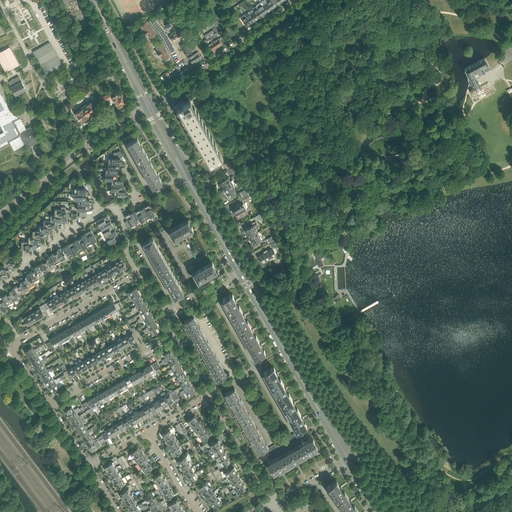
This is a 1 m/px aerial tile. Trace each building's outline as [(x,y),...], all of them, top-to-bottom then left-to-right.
[(270,0),(266,3),(271,9),(275,6),(270,0)] [(262,6),(267,12),(271,9),(266,3),(262,6)] [(258,8),(263,15),(267,12),(262,6),(261,4),(259,5),(261,7),(258,8)] [(254,11),(259,18),(263,15),(258,8),(256,6),(252,9),(254,11)] [(250,14),(254,21),(259,18),(254,11),(250,14)] [(246,17),(250,23),(254,21),(250,14),(246,17)] [(168,57),(169,56),(168,54),(170,52),(171,53),(175,50),(170,41),(171,40),(172,41),(179,37),(181,36),(185,34),(183,29),(169,36),(170,37),(168,37),(166,33),(166,34),(165,35),(165,34),(164,32),(163,32),(164,31),(165,31),(153,17),(149,21),(147,23),(146,22),(141,26),(144,30),(143,31),(146,35),(147,34),(150,38),(151,37),(152,37),(153,37),(154,36),(155,36),(155,35),(155,34),(156,33),(155,31),(156,31),(158,34),(158,35),(159,36),(159,37),(160,38),(161,38),(164,44),(164,45),(163,43),(156,46),(158,51),(159,51),(161,55),(163,60),(164,59),(165,61),(170,59),(168,57)] [(250,23),(246,17),(242,20),(246,26),(250,23)] [(213,41),(221,36),(219,33),(222,31),(221,29),(218,31),(215,26),(212,28),(215,33),(213,30),(204,36),(206,39),(203,41),(207,47),(209,46),(212,51),(217,47),(213,41)] [(213,41),(217,47),(223,44),(221,41),(226,38),(223,34),(221,36),(213,41)] [(186,53),(188,57),(192,64),(197,61),(190,51),(192,49),(188,41),(184,43),(182,44),(186,53)] [(49,43),(33,52),(47,79),(64,69),(49,43)] [(10,47),(0,52),(0,62),(5,72),(19,65),(10,47)] [(201,58),(198,52),(194,47),(192,49),(190,51),(197,61),(201,58)] [(473,88),(474,89),(475,89),(477,89),(478,89),(479,88),(479,87),(480,86),(475,76),(476,76),(478,74),(479,75),(482,73),(483,75),(484,74),(485,74),(484,72),(490,69),(485,59),(464,69),(467,75),(467,76),(468,79),(469,78),(474,88),(473,88)] [(15,96),(24,91),(26,90),(21,81),(21,82),(18,76),(8,82),(11,87),(10,87),(15,96)] [(35,129),(29,127),(26,129),(23,124),(21,126),(17,120),(20,118),(15,108),(14,108),(16,111),(9,114),(8,112),(10,111),(5,103),(4,99),(0,93),(0,92),(0,149),(10,144),(14,150),(24,145),(30,147),(34,145),(40,142),(40,139),(35,129)] [(121,106),(123,105),(127,103),(124,97),(122,93),(118,95),(118,94),(112,97),(118,108),(119,108),(121,107),(121,106)] [(108,94),(102,97),(105,102),(111,99),(108,94)] [(194,107),(190,100),(185,103),(183,100),(174,106),(176,110),(184,124),(185,123),(210,165),(222,158),(193,107),(194,107)] [(75,114),(82,122),(88,118),(88,116),(92,113),(93,113),(97,110),(92,102),(87,105),(86,104),(81,108),(82,109),(75,114)] [(135,158),(145,152),(141,145),(137,137),(127,143),(135,158)] [(108,164),(123,164),(123,162),(120,162),(120,158),(123,156),(120,150),(117,152),(116,152),(116,158),(113,158),(114,155),(108,155),(108,164)] [(144,173),(154,167),(149,160),(145,152),(135,158),(144,173)] [(229,161),(223,164),(226,170),(232,167),(229,161)] [(154,167),(144,173),(152,188),(162,182),(158,174),(154,167)] [(224,189),(232,185),(228,177),(227,178),(220,182),(224,189)] [(74,194),(88,194),(88,192),(86,191),(86,189),(83,189),(83,185),(77,185),(77,188),(74,188),(74,194)] [(232,185),(224,189),(222,190),(223,194),(229,199),(232,196),(231,195),(236,192),(232,185)] [(150,206),(148,202),(146,203),(148,205),(145,206),(144,206),(150,217),(151,219),(152,218),(151,217),(158,213),(156,210),(153,204),(150,206)] [(232,209),(236,217),(243,213),(244,214),(247,212),(244,207),(246,206),(244,203),(240,205),(240,204),(239,205),(240,206),(238,207),(237,206),(232,209)] [(140,209),(146,221),(147,221),(146,219),(150,217),(144,206),(145,206),(143,204),(142,205),(143,207),(140,209)] [(77,210),(79,210),(79,213),(85,214),(85,210),(89,211),(89,208),(91,208),(91,205),(77,205),(77,210)] [(129,213),(136,225),(137,225),(136,223),(140,221),(135,212),(134,209),(133,208),(132,209),(133,211),(129,213)] [(58,218),(64,218),(63,218),(63,215),(65,215),(65,218),(69,218),(69,209),(65,209),(65,211),(61,211),(61,209),(52,209),(52,210),(54,210),(54,215),(54,217),(59,217),(58,218)] [(146,221),(140,209),(137,211),(135,209),(134,209),(135,212),(140,221),(140,222),(145,220),(145,222),(146,221)] [(136,225),(129,213),(126,215),(125,213),(124,214),(127,220),(125,222),(127,227),(130,226),(135,224),(135,226),(136,225)] [(98,227),(110,220),(108,217),(110,216),(109,214),(97,221),(99,225),(97,226),(98,227)] [(58,223),(64,223),(64,218),(58,218),(59,217),(54,217),(54,215),(48,215),(48,216),(50,216),(50,220),(50,221),(54,222),(54,223),(58,223)] [(48,229),(53,229),(53,228),(52,228),(52,225),(54,225),(54,229),(58,229),(58,223),(54,223),(54,222),(50,221),(50,220),(42,220),(42,221),(43,221),(43,226),(43,227),(48,227),(48,229)] [(102,231),(115,224),(114,222),(111,223),(110,220),(98,227),(99,227),(102,231)] [(172,237),(173,240),(174,240),(193,229),(191,226),(187,220),(188,220),(168,231),(169,231),(172,237)] [(249,237),(257,233),(255,229),(259,227),(256,223),(245,230),(249,237)] [(115,224),(102,231),(104,235),(102,235),(103,236),(115,230),(113,226),(115,225),(115,224)] [(47,234),(53,234),(53,229),(48,229),(48,227),(43,227),(43,226),(37,226),(37,227),(39,227),(39,231),(39,232),(43,232),(43,233),(47,234)] [(91,243),(92,244),(92,245),(93,244),(92,242),(96,240),(90,227),(88,228),(89,230),(86,232),(86,233),(92,243),(91,243)] [(88,245),(91,243),(92,243),(86,233),(86,232),(85,230),(83,231),(84,233),(81,235),(82,236),(82,237),(83,237),(87,245),(88,245)] [(115,230),(103,236),(103,237),(105,236),(107,240),(118,234),(120,233),(119,231),(117,233),(115,230)] [(37,239),(42,239),(41,239),(41,236),(43,236),(43,240),(47,240),(47,234),(43,233),(43,232),(39,232),(39,231),(31,231),(31,232),(32,232),(32,237),(33,237),(32,238),(37,238),(37,239)] [(257,233),(249,237),(253,245),(261,240),(257,233)] [(107,241),(110,245),(122,238),(121,236),(119,237),(118,234),(107,240),(105,241),(106,241),(107,241)] [(76,237),(83,249),(87,247),(88,249),(89,248),(88,247),(89,246),(88,245),(87,245),(83,237),(82,237),(82,236),(79,238),(78,236),(76,237)] [(36,244),(36,245),(42,245),(42,239),(37,239),(37,238),(32,238),(33,237),(32,237),(26,237),(28,238),(28,242),(28,243),(32,243),(32,244),(36,244)] [(72,242),(79,254),(80,253),(79,252),(83,249),(76,237),(74,238),(76,240),(72,242)] [(143,242),(142,242),(153,261),(163,256),(158,248),(152,237),(149,239),(149,240),(143,243),(143,242)] [(25,250),(30,250),(30,247),(32,247),(32,250),(36,250),(36,245),(36,244),(32,244),(32,243),(28,243),(28,242),(20,241),(20,242),(21,242),(21,249),(25,249),(25,250)] [(72,242),(69,243),(68,241),(67,242),(73,255),(77,253),(78,254),(79,254),(72,242)] [(274,241),(268,243),(271,249),(272,248),(273,249),(277,246),(274,241)] [(73,255),(67,242),(65,243),(66,245),(63,247),(66,252),(69,259),(70,259),(69,257),(73,255)] [(57,258),(59,262),(66,258),(63,251),(62,252),(60,248),(56,250),(58,253),(54,255),(56,258),(57,258)] [(272,248),(271,249),(262,254),(258,256),(262,265),(267,262),(266,261),(276,255),(273,249),(272,248)] [(321,258),(321,257),(317,249),(312,251),(317,261),(316,262),(319,267),(323,265),(321,261),(318,262),(317,261),(318,260),(320,259),(321,258)] [(117,252),(112,255),(113,258),(114,259),(121,271),(126,268),(123,263),(122,260),(117,262),(115,259),(116,256),(119,255),(117,252)] [(311,268),(316,265),(313,258),(312,258),(311,255),(312,254),(311,252),(305,255),(307,260),(307,261),(311,268)] [(56,258),(54,255),(53,253),(49,256),(48,256),(51,261),(52,260),(54,265),(55,264),(59,262),(57,258),(56,258)] [(47,266),(49,270),(55,267),(56,268),(57,268),(55,264),(54,265),(52,260),(51,261),(48,256),(49,256),(48,254),(42,257),(44,260),(46,259),(48,261),(44,263),(46,267),(47,266)] [(173,275),(167,265),(163,256),(153,261),(164,280),(173,275)] [(16,257),(15,257),(10,257),(10,259),(3,259),(4,265),(3,265),(3,266),(7,266),(7,268),(14,267),(12,267),(12,264),(15,264),(14,260),(16,260),(16,257)] [(115,264),(111,266),(115,274),(121,271),(114,259),(113,258),(112,258),(115,264)] [(44,273),(49,270),(47,266),(46,267),(44,263),(43,262),(38,265),(41,270),(42,269),(44,273)] [(217,271),(216,272),(213,266),(214,266),(212,262),(192,273),(194,277),(195,276),(198,282),(197,282),(198,283),(217,271)] [(105,264),(103,265),(110,277),(115,274),(111,266),(107,268),(105,264)] [(0,274),(7,274),(7,273),(6,273),(6,270),(8,270),(8,271),(14,271),(14,267),(7,268),(7,266),(3,266),(3,265),(0,265),(0,272),(0,274)] [(39,276),(44,273),(42,269),(41,270),(38,265),(33,267),(36,273),(37,272),(39,276)] [(104,270),(100,272),(105,280),(110,277),(103,265),(102,266),(104,270)] [(28,287),(34,284),(35,286),(36,286),(33,282),(32,278),(31,278),(28,273),(26,271),(22,273),(23,276),(24,276),(26,279),(23,280),(23,281),(25,285),(26,284),(28,287)] [(32,278),(33,282),(39,279),(37,275),(36,275),(34,272),(33,272),(32,271),(28,273),(31,278),(32,278)] [(93,276),(90,278),(94,286),(99,283),(93,271),(91,272),(93,276)] [(94,271),(93,271),(99,283),(105,280),(100,272),(96,274),(94,271)] [(316,276),(331,302),(339,297),(338,295),(331,299),(319,277),(322,275),(321,273),(316,276)] [(173,275),(164,280),(174,299),(175,299),(174,298),(180,295),(181,295),(184,294),(173,275)] [(23,293),(29,290),(30,292),(31,291),(28,287),(26,284),(25,285),(23,281),(23,280),(22,277),(16,280),(18,284),(20,283),(21,285),(18,286),(20,290),(21,289),(23,293)] [(83,282),(79,284),(84,292),(89,289),(82,277),(81,278),(83,282)] [(83,277),(82,277),(89,289),(92,287),(94,286),(90,278),(86,280),(83,277)] [(72,288),(68,290),(73,298),(78,295),(71,283),(70,284),(72,288)] [(72,283),(71,283),(78,295),(84,292),(79,284),(75,286),(73,283),(72,283)] [(20,290),(18,286),(17,287),(17,285),(12,288),(15,293),(16,292),(18,296),(23,293),(24,297),(25,296),(23,293),(21,289),(20,290)] [(13,302),(18,299),(19,300),(20,300),(18,296),(16,292),(15,293),(12,288),(11,286),(6,289),(8,292),(10,291),(11,293),(8,295),(9,298),(11,298),(13,302)] [(61,286),(59,287),(68,301),(73,298),(68,290),(64,292),(62,288),(61,286)] [(62,294),(58,296),(62,304),(68,301),(59,287),(58,288),(62,294)] [(131,297),(139,293),(136,287),(128,292),(130,295),(129,296),(129,297),(125,299),(126,300),(130,298),(131,297)] [(134,302),(142,298),(139,293),(131,297),(134,302)] [(7,304),(8,305),(12,302),(13,304),(14,303),(13,302),(11,298),(9,298),(8,295),(7,295),(6,294),(1,297),(4,301),(5,301),(7,304)] [(52,295),(50,295),(57,307),(62,304),(58,296),(57,294),(53,296),(52,295)] [(230,315),(241,309),(239,305),(238,306),(238,305),(236,303),(237,302),(236,300),(235,300),(234,298),(233,297),(234,297),(232,294),(232,295),(231,294),(225,298),(225,297),(222,299),(221,300),(230,315)] [(47,302),(45,304),(48,309),(50,307),(52,310),(57,307),(50,295),(49,296),(51,300),(47,302)] [(137,308),(145,303),(142,298),(134,302),(136,305),(137,308)] [(117,310),(115,305),(113,303),(108,306),(112,313),(117,310)] [(140,313),(148,309),(145,303),(137,308),(139,310),(140,313)] [(34,311),(31,313),(36,320),(41,317),(42,318),(44,316),(44,315),(42,312),(45,310),(42,305),(39,307),(40,308),(35,312),(34,311)] [(107,316),(112,313),(108,306),(103,309),(107,316)] [(101,319),(107,316),(103,309),(97,312),(101,319)] [(143,318),(151,314),(148,309),(140,313),(143,318)] [(246,317),(244,314),(243,315),(242,313),(242,312),(241,309),(230,315),(238,330),(249,323),(247,320),(246,320),(245,318),(246,317)] [(92,315),(96,322),(101,319),(97,312),(92,315)] [(29,315),(23,318),(26,322),(24,323),(26,326),(30,324),(30,323),(36,320),(31,313),(29,314),(29,315)] [(146,323),(154,319),(151,314),(143,318),(145,320),(146,323)] [(87,318),(91,325),(96,322),(92,315),(87,318)] [(193,316),(183,321),(192,336),(202,331),(193,316)] [(82,321),(86,328),(91,325),(87,318),(82,321)] [(149,329),(157,324),(154,319),(146,323),(148,327),(149,329)] [(76,324),(81,331),(86,328),(82,321),(76,324)] [(254,332),(253,329),(252,330),(250,328),(250,327),(251,327),(249,323),(238,330),(247,344),(257,338),(255,335),(254,334),(253,332),(254,332)] [(76,324),(71,327),(75,334),(77,336),(80,334),(82,337),(83,336),(81,333),(81,331),(76,324)] [(149,329),(151,331),(152,334),(160,330),(157,324),(149,329)] [(66,330),(70,337),(75,334),(71,327),(66,330)] [(61,333),(65,340),(70,337),(66,330),(61,333)] [(192,336),(197,345),(201,351),(210,346),(202,331),(192,336)] [(56,336),(60,343),(65,340),(61,333),(56,336)] [(135,339),(132,334),(132,333),(129,335),(128,333),(127,334),(126,334),(127,336),(131,344),(136,341),(135,339)] [(121,339),(126,347),(131,344),(127,336),(126,334),(124,335),(123,336),(124,338),(121,339)] [(51,341),(54,346),(60,343),(56,336),(50,339),(51,341)] [(262,347),(261,344),(260,345),(259,342),(258,342),(259,341),(257,338),(247,344),(255,359),(256,358),(256,359),(259,357),(265,353),(264,350),(263,350),(263,349),(261,347),(262,347)] [(116,342),(120,350),(126,347),(121,339),(118,341),(117,339),(117,340),(115,340),(116,342)] [(120,350),(116,342),(111,345),(115,353),(120,350)] [(106,348),(110,356),(115,353),(111,345),(108,347),(107,345),(106,346),(105,346),(106,348)] [(32,346),(24,351),(28,356),(36,350),(36,349),(35,348),(34,349),(32,346)] [(201,351),(205,359),(209,366),(219,361),(210,346),(201,351)] [(110,356),(106,348),(100,351),(105,359),(110,356)] [(36,350),(28,356),(31,361),(38,356),(40,355),(37,352),(36,350)] [(163,362),(174,355),(171,350),(164,354),(166,358),(162,360),(163,362)] [(95,354),(99,362),(105,359),(100,351),(95,354)] [(90,357),(92,361),(94,365),(99,362),(95,354),(90,357)] [(170,365),(177,361),(174,355),(163,362),(164,363),(167,361),(170,365)] [(38,356),(31,361),(35,366),(42,361),(43,361),(42,359),(41,360),(38,356)] [(85,358),(83,359),(88,368),(94,365),(92,361),(90,357),(86,359),(85,357),(85,358)] [(234,360),(238,367),(243,365),(239,357),(234,360)] [(79,363),(83,371),(88,368),(83,359),(82,359),(81,360),(82,361),(79,363)] [(42,361),(35,366),(38,372),(45,367),(43,363),(42,361)] [(169,372),(180,366),(177,361),(170,365),(172,369),(168,371),(169,372)] [(209,366),(213,374),(217,381),(227,376),(219,361),(209,366)] [(74,366),(78,374),(83,371),(79,363),(74,366)] [(146,367),(152,379),(153,378),(151,374),(155,372),(154,370),(151,365),(151,364),(146,367)] [(68,370),(71,375),(72,377),(78,374),(74,366),(68,369),(68,370)] [(176,375),(183,371),(180,366),(169,372),(170,373),(174,371),(176,375)] [(45,367),(38,372),(41,377),(49,372),(50,371),(49,369),(47,370),(45,367)] [(140,370),(145,378),(147,376),(150,380),(152,379),(146,367),(140,370)] [(279,375),(277,373),(276,373),(275,371),(275,370),(273,367),(266,370),(264,371),(264,372),(263,373),(272,388),(283,382),(280,378),(279,378),(278,376),(279,375)] [(135,373),(142,385),(143,384),(141,380),(145,378),(140,370),(135,373)] [(175,383),(186,376),(183,371),(176,375),(178,379),(174,381),(175,383)] [(49,372),(41,377),(45,382),(52,377),(49,372)] [(130,376),(134,384),(138,381),(140,385),(142,385),(135,373),(130,376)] [(125,379),(131,391),(132,390),(130,386),(134,384),(130,376),(125,379)] [(182,386),(189,382),(186,376),(175,383),(176,384),(179,382),(182,386)] [(52,377),(45,382),(48,387),(56,381),(55,380),(55,379),(54,380),(52,377)] [(119,382),(123,390),(127,387),(129,391),(131,391),(125,379),(119,382)] [(56,381),(48,387),(52,392),(61,385),(59,381),(59,382),(58,380),(56,381)] [(114,385),(120,397),(122,396),(119,392),(123,390),(119,382),(114,385)] [(181,393),(192,387),(189,382),(182,386),(184,390),(180,392),(181,393)] [(287,390),(286,388),(286,387),(285,388),(283,386),(284,386),(283,385),(284,385),(283,382),(272,388),(280,403),(291,397),(289,393),(288,393),(287,393),(286,390),(287,390)] [(109,388),(113,396),(117,393),(119,397),(120,397),(114,385),(109,388)] [(192,387),(181,393),(182,395),(186,392),(188,397),(195,392),(192,387)] [(103,391),(110,403),(111,402),(109,398),(113,396),(109,388),(103,391)] [(224,393),(230,403),(233,408),(242,403),(234,388),(224,393)] [(110,403),(103,391),(98,394),(102,402),(106,399),(108,403),(110,403)] [(162,393),(168,404),(170,403),(170,404),(173,402),(174,401),(173,401),(174,401),(171,396),(169,393),(168,392),(165,393),(164,392),(163,393),(162,393)] [(168,404),(162,393),(161,394),(163,398),(159,400),(163,407),(164,407),(167,406),(167,405),(168,404)] [(93,397),(99,409),(101,407),(100,406),(104,404),(102,402),(98,394),(93,397)] [(87,401),(90,406),(93,410),(96,408),(97,410),(99,409),(93,397),(87,400),(87,401)] [(295,405),(294,402),(293,403),(292,401),(292,400),(292,399),(291,397),(280,403),(288,418),(299,411),(297,408),(296,408),(296,407),(294,405),(295,405)] [(148,406),(152,413),(153,413),(156,412),(156,411),(158,410),(151,399),(149,401),(151,404),(148,406)] [(151,399),(158,410),(159,409),(160,410),(162,408),(163,407),(159,400),(155,402),(153,399),(151,399)] [(233,408),(238,417),(241,423),(251,418),(242,403),(233,408)] [(138,412),(142,419),(143,419),(146,418),(145,417),(147,416),(141,405),(140,406),(142,410),(138,412)] [(141,405),(147,416),(149,415),(149,416),(152,414),(152,413),(148,406),(144,408),(142,405),(141,405)] [(68,416),(79,409),(78,407),(74,410),(71,406),(64,411),(68,416)] [(79,409),(68,416),(71,421),(78,416),(76,412),(79,410),(79,409)] [(130,411),(137,422),(138,421),(138,422),(141,420),(142,419),(138,412),(134,414),(132,410),(130,411)] [(127,418),(131,425),(132,425),(135,424),(135,423),(137,422),(130,411),(129,412),(131,416),(127,418)] [(304,419),(302,417),(301,418),(300,415),(301,414),(299,411),(288,418),(297,432),(298,431),(301,430),(303,429),(303,428),(306,426),(307,425),(305,423),(304,422),(303,420),(304,419)] [(190,427),(198,420),(197,419),(197,418),(195,416),(194,415),(186,422),(190,427)] [(78,416),(71,421),(75,426),(85,419),(84,418),(81,420),(78,416)] [(126,428),(120,417),(118,418),(121,422),(117,424),(121,431),(122,431),(124,430),(124,429),(126,428)] [(120,417),(126,428),(128,427),(128,428),(131,426),(130,426),(131,425),(127,418),(123,420),(121,417),(120,417)] [(241,423),(246,431),(250,438),(259,433),(251,418),(241,423)] [(78,431),(85,426),(82,422),(86,420),(85,419),(75,426),(78,431)] [(194,431),(202,425),(201,424),(202,424),(200,421),(199,422),(198,420),(190,427),(194,431)] [(115,434),(109,423),(108,424),(110,428),(106,430),(107,432),(110,437),(111,437),(114,436),(114,435),(115,434)] [(109,423),(115,434),(117,433),(117,434),(120,432),(121,431),(117,424),(113,426),(111,423),(109,423)] [(198,436),(206,430),(205,429),(205,428),(203,425),(203,426),(202,425),(194,431),(198,436)] [(85,426),(78,431),(81,436),(92,429),(91,428),(87,430),(85,426)] [(165,439),(174,434),(170,427),(165,430),(166,431),(162,434),(162,435),(163,438),(164,437),(165,439)] [(85,441),(92,437),(89,433),(93,430),(92,429),(81,436),(85,441)] [(206,430),(198,436),(202,441),(210,435),(209,434),(210,434),(208,431),(207,432),(206,430)] [(250,438),(254,446),(258,453),(263,451),(265,449),(268,448),(259,433),(250,438)] [(168,445),(177,439),(174,434),(165,439),(166,441),(165,441),(167,444),(168,445)] [(88,446),(92,444),(102,437),(101,436),(94,440),(92,437),(85,441),(88,446)] [(102,437),(92,444),(88,446),(92,451),(99,447),(96,443),(103,438),(102,437)] [(312,438),(312,439),(297,447),(303,458),(306,456),(306,455),(307,455),(306,455),(309,454),(309,455),(312,453),(311,452),(313,451),(314,451),(317,449),(318,449),(312,438)] [(171,450),(180,445),(177,439),(168,445),(168,446),(170,449),(170,448),(171,450)] [(212,451),(221,446),(221,445),(221,446),(220,444),(219,441),(218,441),(218,440),(209,445),(212,451)] [(180,445),(171,450),(172,452),(173,455),(174,455),(174,456),(183,451),(180,445)] [(215,456),(224,451),(223,449),(224,449),(222,446),(221,446),(212,451),(215,456)] [(294,463),(296,462),(297,461),(296,461),(299,459),(300,460),(303,458),(297,447),(282,455),(289,466),(292,464),(291,464),(292,463),(294,462),(294,463)] [(133,459),(141,453),(140,451),(138,448),(137,448),(129,454),(133,459)] [(218,461),(227,456),(227,455),(226,452),(225,453),(224,451),(215,456),(218,461)] [(137,464),(145,458),(144,457),(145,456),(143,454),(142,454),(141,453),(133,459),(137,464)] [(180,466),(180,467),(190,462),(192,460),(188,454),(177,461),(178,462),(177,462),(179,465),(180,466)] [(280,471),(282,470),(282,469),(284,468),(284,467),(285,468),(289,466),(282,455),(267,464),(268,465),(267,465),(269,468),(273,474),(274,474),(277,472),(276,472),(277,472),(279,470),(280,471)] [(227,456),(218,461),(221,467),(230,462),(230,461),(228,458),(227,457),(227,456)] [(141,469),(149,463),(147,461),(148,461),(146,458),(145,458),(137,464),(141,469)] [(106,470),(107,472),(116,467),(113,461),(112,462),(104,466),(104,467),(106,470)] [(184,472),(193,467),(190,462),(180,467),(180,468),(182,471),(182,470),(184,472)] [(149,463),(141,469),(145,473),(153,467),(152,467),(153,466),(150,464),(149,463)] [(110,477),(119,472),(116,467),(107,472),(108,473),(107,474),(109,477),(110,477)] [(193,467),(184,472),(184,473),(184,474),(185,477),(186,477),(187,477),(196,472),(193,467)] [(234,468),(233,467),(224,472),(228,478),(236,473),(235,471),(236,471),(234,468)] [(119,472),(110,477),(111,478),(110,479),(112,481),(113,481),(114,483),(122,478),(119,472)] [(155,483),(164,478),(163,476),(164,476),(162,473),(161,473),(161,472),(152,477),(155,483)] [(189,482),(190,483),(199,478),(196,472),(187,477),(188,479),(187,479),(189,482)] [(231,483),(239,478),(239,477),(238,474),(237,475),(236,473),(228,478),(231,483)] [(122,478),(114,483),(114,484),(114,485),(115,488),(116,488),(126,483),(122,478)] [(158,488),(167,483),(166,482),(167,481),(165,478),(164,479),(164,478),(155,483),(158,488)] [(234,489),(242,484),(241,482),(242,482),(240,479),(239,478),(231,483),(234,489)] [(201,491),(202,492),(211,486),(207,481),(198,487),(199,488),(198,489),(201,491)] [(342,488),(341,487),(341,486),(340,487),(338,485),(338,484),(336,481),(335,481),(326,488),(336,501),(346,494),(344,491),(343,492),(343,491),(341,489),(342,488)] [(161,494),(170,489),(170,488),(169,485),(168,485),(167,483),(158,488),(161,494)] [(242,484),(234,489),(237,494),(246,489),(245,488),(246,488),(244,485),(243,486),(242,484)] [(206,497),(214,491),(211,486),(202,492),(204,494),(203,494),(205,497),(206,497)] [(122,499),(132,494),(129,488),(119,494),(120,494),(119,495),(121,498),(122,499)] [(170,489),(161,494),(164,499),(173,494),(173,493),(171,490),(170,489)] [(214,491),(206,497),(207,498),(206,499),(208,501),(209,501),(210,502),(218,496),(214,491)] [(126,505),(135,499),(132,494),(122,499),(123,500),(122,500),(124,503),(125,503),(126,505)] [(352,502),(351,500),(350,500),(348,498),(349,497),(346,494),(336,501),(343,511),(350,511),(356,508),(354,505),(353,505),(351,503),(352,502)] [(213,507),(214,507),(218,504),(219,506),(220,506),(222,504),(221,502),(222,501),(218,496),(210,502),(211,504),(213,507)] [(135,499),(126,505),(127,506),(126,507),(128,510),(128,509),(129,510),(138,505),(135,499)] [(171,510),(179,505),(178,504),(179,503),(177,500),(176,500),(168,505),(171,510)]
